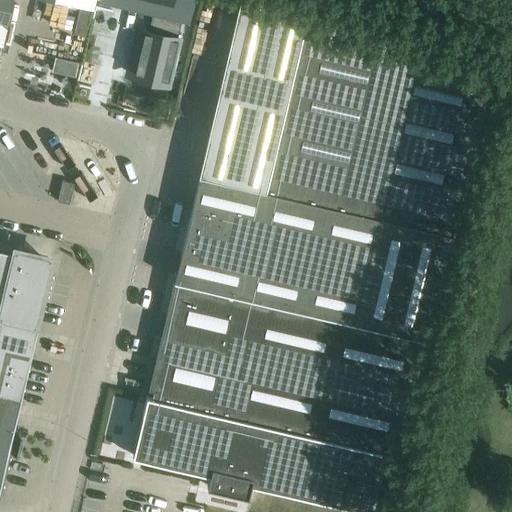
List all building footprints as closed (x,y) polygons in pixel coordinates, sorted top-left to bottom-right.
[(0,0),(0,43),(3,44),(12,4),(14,0),(59,0),(81,5),(74,33),(85,36),(92,7),(94,8),(95,0),(0,0)] [(101,0),(153,12),(149,32),(139,30),(132,61),(138,62),(133,81),(166,88),(178,39),(183,19),(188,20),(192,0),(101,0)] [(143,414),(134,455),(210,473),(207,487),(208,487),(248,496),(251,483),(375,511),(387,511),(400,455),(396,454),(398,446),(402,447),(441,283),(441,282),(452,233),(493,57),(307,14),(310,1),(310,0),(240,0),(200,174),(189,220),(188,223),(175,279),(150,388),(154,389),(152,397),(148,396),(144,411),(143,414)] [(56,57),(52,71),(75,77),(79,63),(56,57)] [(58,200),(70,203),(74,183),(63,180),(58,200)] [(0,488),(21,397),(55,252),(13,242),(11,251),(0,248),(0,488)]
